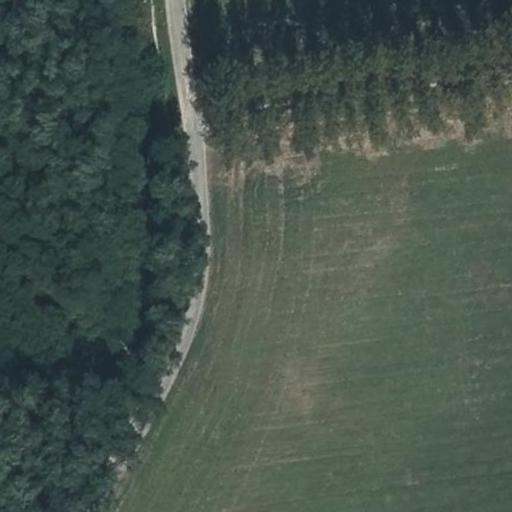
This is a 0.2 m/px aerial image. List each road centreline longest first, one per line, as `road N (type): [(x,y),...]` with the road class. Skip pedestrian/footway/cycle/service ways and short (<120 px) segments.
road 1 (unclassified): [(91,511),(195,306),(197,180),(174,0)]
road 2 (track): [(190,132),(511,79)]
